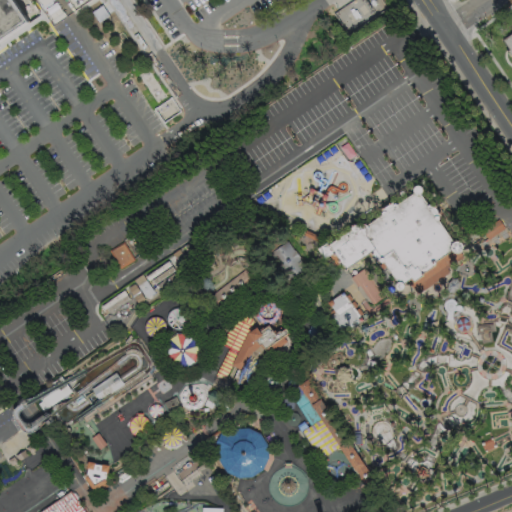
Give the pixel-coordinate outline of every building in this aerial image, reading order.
[(0,0),(0,44),(41,18),(28,0),(68,0),(77,12),(96,0),(0,0)] [(347,33),(386,7),(381,0),(352,0),(333,13),(347,33)] [(511,59),(506,51),(504,49),(506,47),(501,39),(511,30),(511,59)] [(163,123),(180,111),(171,97),(153,108),(163,123)] [(316,248),(323,259),(329,256),(335,264),(339,262),(343,268),(343,269),(343,271),(345,271),(346,271),(346,270),(346,268),(369,253),(369,254),(370,255),(371,256),(373,255),(375,258),(374,260),(375,261),(377,262),(379,262),(382,262),(394,284),(394,286),(395,288),(396,290),(399,291),(402,289),(403,287),(403,284),(407,281),(412,287),(417,294),(462,262),(456,253),(459,252),(461,251),(462,248),(462,245),(460,243),(458,242),(457,241),(455,240),(454,240),(452,241),(437,220),(438,219),(438,218),(439,217),(438,216),(440,215),(440,214),(440,212),(438,211),(435,207),(435,205),(434,205),(433,204),(431,205),(429,204),(428,204),(427,204),(420,194),(421,192),(422,191),(422,190),(422,188),(421,187),(419,185),(417,185),(415,185),(413,187),(412,188),(412,190),(412,193),(396,204),(395,203),(394,203),(393,203),(392,201),(391,202),(390,202),(389,201),(388,202),(388,203),(388,204),(384,207),(383,206),(382,206),(381,207),(381,208),(381,209),(380,209),(381,211),(381,212),(381,213),(381,214),(365,224),(364,224),(363,223),(361,223),(360,224),(359,224),(358,226),(358,225),(357,224),(355,224),(354,224),(353,224),(352,223),(351,224),(351,225),(351,226),(350,227),(350,229),(329,243),(328,243),(327,241),(316,248)] [(482,232),(488,241),(504,231),(498,222),(482,232)] [(285,284),(305,270),(285,242),(265,256),(272,265),(285,284)] [(109,253),(119,270),(133,261),(122,245),(109,253)] [(144,276),(147,280),(171,264),(168,260),(144,276)] [(154,284),(151,280),(171,266),(174,270),(154,284)] [(353,279),(373,306),(386,296),(366,269),(353,279)] [(218,309),(253,283),(247,276),(243,270),(208,296),(212,300),(218,309)] [(158,289),(155,286),(175,272),(178,275),(158,289)] [(133,279),(141,274),(154,292),(145,298),(133,279)] [(127,288),(134,283),(144,298),(137,303),(127,288)] [(101,305),(103,309),(106,308),(108,312),(129,298),(123,290),(101,305)] [(342,291),(363,320),(340,336),(327,316),(334,312),(327,302),(342,291)] [(214,375),(224,379),(231,365),(237,352),(247,331),(248,332),(252,325),(251,317),(242,314),(235,317),(220,344),(228,348),(214,375)] [(306,333),(312,339),(319,328),(311,324),(306,333)] [(284,328),(289,333),(283,337),(286,342),(268,353),(264,349),(258,353),(251,351),(240,370),(236,368),(234,367),(231,365),(237,352),(247,331),(248,332),(256,327),(258,329),(262,327),(263,328),(267,325),(269,327),(273,332),(279,328),(282,329),(284,328)] [(71,391),(53,404),(40,413),(30,400),(52,385),(52,381),(60,376),(71,391)] [(302,382),(306,379),(378,486),(373,490),(368,493),(339,446),(320,419),(309,425),(288,390),(302,382)] [(163,402),(175,396),(181,408),(168,414),(163,402)] [(293,404),(292,402),(291,400),(290,399),(288,398),(285,398),(283,398),(281,399),(280,401),(279,403),(279,406),(280,408),(281,410),(283,411),(285,412),(288,411),(290,410),(291,409),(292,407),(293,404)] [(297,413),(295,412),(293,412),(290,412),(289,413),(287,414),(286,416),(285,418),(286,420),(287,422),(288,424),(290,425),(292,425),(295,424),(296,423),(298,421),(298,419),(298,417),(298,415),(297,413)] [(219,451),(220,461),(227,473),(238,478),(251,479),(263,469),(268,456),(267,445),(259,435),(248,428),(234,429),(226,436),(220,432),(212,448),(219,451)] [(207,437),(211,442),(222,435),(218,429),(207,437)] [(98,432),(94,435),(91,437),(99,448),(102,446),(106,444),(98,432)] [(6,459),(7,461),(11,467),(23,459),(34,451),(29,443),(18,451),(6,459)] [(87,461),(86,466),(86,468),(85,476),(84,477),(93,490),(100,485),(102,489),(106,486),(104,482),(105,481),(104,479),(106,472),(107,472),(108,469),(108,465),(87,461)] [(36,472),(46,487),(56,480),(47,465),(36,472)] [(0,511),(0,500),(1,500),(4,496),(6,492),(10,492),(14,491),(18,488),(22,484),(26,479),(27,484),(30,489),(33,494),(39,498),(34,499),(30,501),(26,504),(22,507),(19,511),(14,511),(0,511)] [(37,511),(69,490),(83,511),(37,511)]
